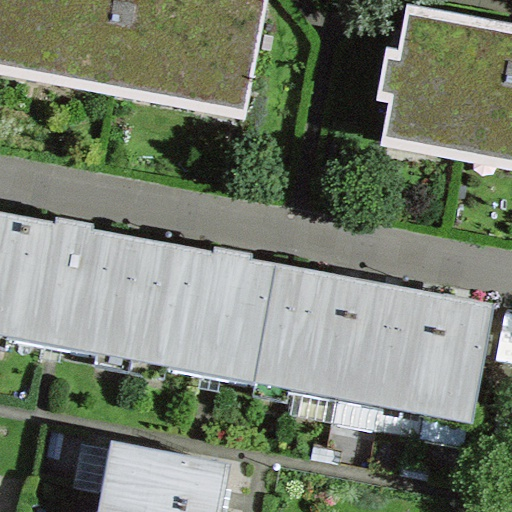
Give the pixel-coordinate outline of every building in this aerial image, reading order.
[(0,0),(0,41),(23,46),(18,73),(205,108),(210,82),(249,89),(265,6),(233,0),(0,0)] [(506,36),(410,18),(401,64),(390,62),(383,97),(394,99),(391,121),(430,129),(426,150),(511,165),(511,51),(503,50),(506,36)] [(0,69),(18,73),(23,46),(0,41),(0,69)] [(210,82),(205,108),(245,115),(249,89),(210,82)] [(387,142),(426,150),(430,129),(391,121),(387,142)] [(64,236),(0,223),(0,325),(9,327),(7,340),(97,358),(100,343),(133,350),(151,253),(97,242),(98,239),(65,233),(64,236)] [(221,266),(151,253),(133,350),(168,356),(165,371),(257,388),(259,374),(290,379),(288,394),(290,395),(311,284),(258,274),(259,269),(222,262),(221,266)] [(354,292),(311,284),(290,395),(335,403),(354,292)] [(402,301),(354,292),(335,403),(382,411),(402,301)] [(444,309),(402,301),(382,411),(424,418),(444,309)] [(444,309),(424,418),(473,427),(493,319),(444,309)] [(112,446),(103,493),(207,511),(217,511),(225,468),(112,446)] [(207,511),(103,493),(100,511),(207,511)]
